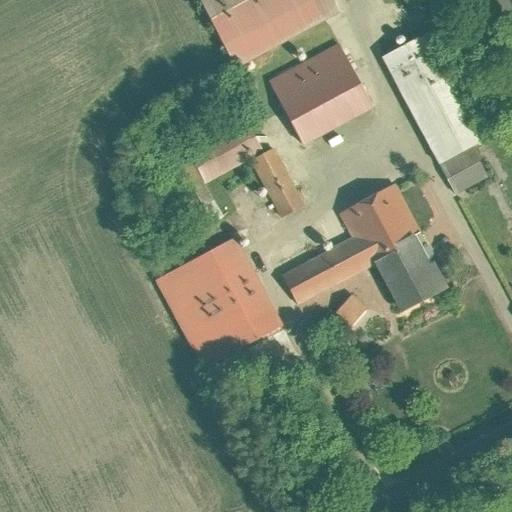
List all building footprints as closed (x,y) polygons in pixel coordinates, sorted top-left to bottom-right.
[(335,0),(199,0),(233,64),(339,8),(335,0)] [(338,40),(268,79),(303,141),(373,102),(338,40)] [(247,126),(168,170),(182,195),(261,150),(247,126)] [(472,144),(436,163),(453,194),(489,175),(472,144)] [(303,203),(273,147),(249,160),(279,215),(303,203)] [(438,287),(408,233),(417,228),(392,181),(336,211),(350,237),(280,275),(295,304),(368,265),(394,311),(438,287)] [(280,323),(233,237),(154,279),(201,366),(280,323)] [(339,314),(354,327),(371,307),(356,294),(339,314)]
